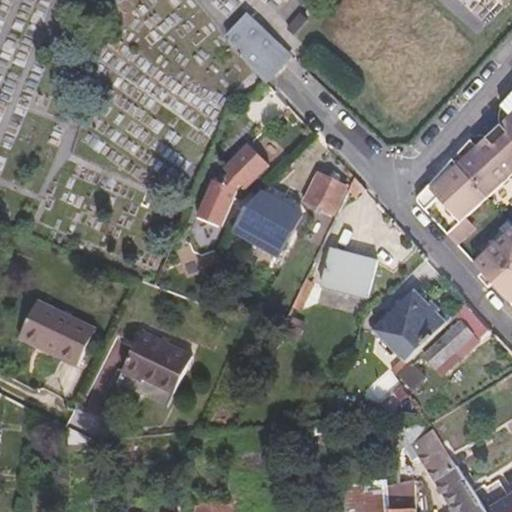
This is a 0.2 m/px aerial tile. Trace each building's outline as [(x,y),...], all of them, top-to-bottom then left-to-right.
[(289,38),(295,43),(308,28),(302,23),(289,38)] [(267,89),(291,63),(249,26),(230,46),(267,89)] [(449,173),(486,211),(511,185),(511,101),(497,118),(506,126),(473,159),(467,152),(449,173)] [(197,226),(222,237),(238,201),(235,199),(241,195),(247,195),(268,173),(248,154),(224,177),(227,181),(218,190),(213,190),(197,226)] [(411,217),(421,228),(435,215),(457,238),(460,235),(486,211),(449,173),(411,217)] [(336,191),(339,185),(329,182),(326,187),(318,184),(305,210),(333,223),(346,196),(336,191)] [(231,232),(236,234),(244,217),(258,202),(254,200),(240,213),(231,232)] [(302,222),(259,201),(258,202),(244,217),(236,234),(284,258),(302,222)] [(0,219),(0,232),(4,234),(9,223),(0,219)] [(457,238),(443,252),(453,262),(470,245),(460,235),(457,238)] [(479,290),(507,321),(511,316),(511,241),(482,271),(489,280),(479,290)] [(331,256),(330,264),(359,266),(360,259),(331,256)] [(346,296),(376,299),(379,261),(360,259),(359,266),(330,264),(328,288),(347,290),(346,296)] [(407,371),(447,332),(416,301),(377,339),(407,371)] [(491,338),(468,311),(457,324),(462,331),(423,362),(434,376),(451,363),(473,346),(477,349),(491,338)] [(18,347),(42,359),(45,354),(80,370),(94,339),(34,312),(18,347)] [(174,404),(191,366),(140,342),(122,381),(142,391),(143,389),(174,404)] [(45,354),(42,359),(77,376),(80,370),(45,354)] [(451,363),(434,376),(437,381),(455,368),(451,363)] [(403,375),(394,384),(400,393),(411,386),(403,375)] [(477,511),(471,502),(428,436),(407,448),(413,457),(409,461),(415,471),(420,469),(446,511),(477,511)] [(82,445),(68,438),(68,454),(81,456),(82,445)] [(93,458),(93,450),(82,445),(81,456),(93,458)] [(407,448),(402,451),(409,461),(413,457),(407,448)] [(399,455),(396,465),(398,486),(398,492),(410,491),(410,473),(404,458),(399,455)] [(388,511),(386,488),(385,482),(343,487),(344,511),(388,511)] [(398,486),(386,488),(388,511),(411,511),(410,491),(398,492),(398,486)] [(481,496),(471,502),(477,511),(511,511),(511,501),(503,507),(494,493),(483,499),(481,496)]
